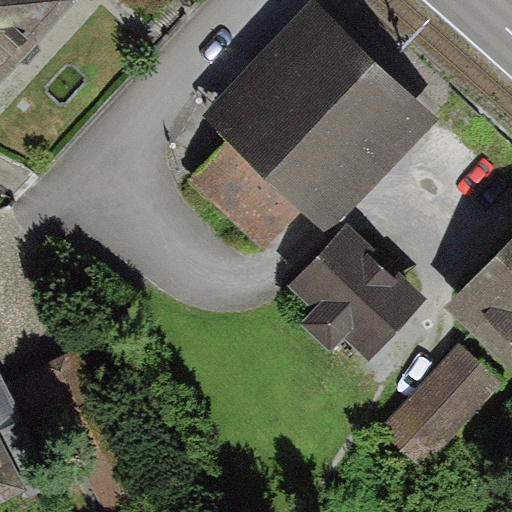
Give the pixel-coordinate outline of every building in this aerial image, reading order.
[(0,0),(0,65),(59,0),(0,0)] [(348,203),(438,106),(326,0),(301,0),(204,105),(230,124),(190,173),(264,242),(304,196),(323,216),(348,203)] [(370,349),(428,287),(349,213),(291,275),(314,296),(301,310),(332,339),(345,325),(370,349)] [(511,222),(447,292),(511,353),(511,222)] [(502,378),(459,337),(372,428),(415,469),(502,378)] [(30,362),(109,511),(119,511),(155,493),(72,340),(30,362)] [(0,487),(15,480),(22,493),(60,472),(0,359),(0,487)] [(511,478),(511,400),(464,452),(503,488),(511,478)]
